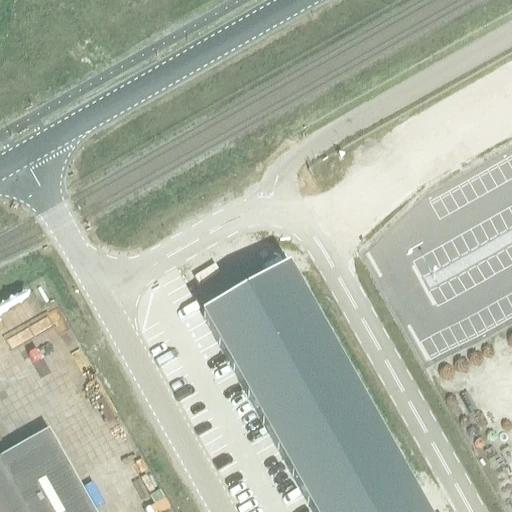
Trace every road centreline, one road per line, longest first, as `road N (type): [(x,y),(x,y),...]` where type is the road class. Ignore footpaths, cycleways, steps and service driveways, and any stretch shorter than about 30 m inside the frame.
road 1 (unclassified): [(98,292),(241,214),(289,216),(316,239),(470,511)]
road 2 (unclassified): [(22,155),(300,0)]
road 3 (unclassified): [(222,511),(98,292)]
road 4 (unclassified): [(98,292),(22,155)]
